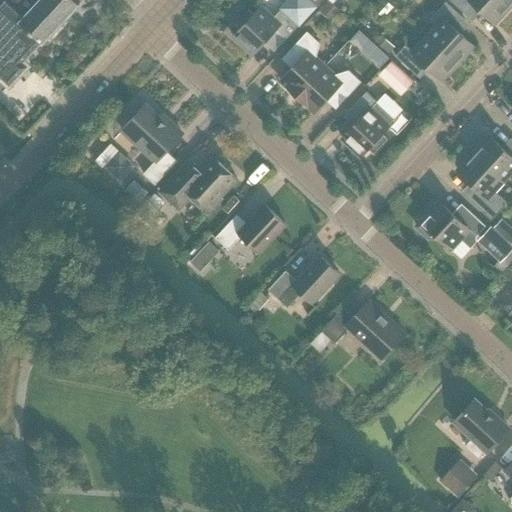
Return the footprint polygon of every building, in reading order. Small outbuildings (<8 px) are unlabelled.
[(0,0),(0,79),(4,84),(13,74),(18,78),(27,68),(23,64),(41,44),(42,45),(79,5),(73,0),(0,0)] [(286,0),(279,8),(281,10),(273,18),(261,7),(254,15),(249,10),(235,24),(241,29),(233,37),(253,55),(265,42),(275,52),(300,25),(317,6),(310,0),(286,0)] [(347,0),(340,8),(346,13),(353,5),(347,0)] [(449,0),(467,16),(475,8),(479,9),(495,24),(511,6),(503,0),(449,0)] [(339,10),(329,2),(320,12),(330,20),(339,10)] [(437,26),(428,36),(458,64),(474,46),(461,35),(458,32),(457,27),(464,19),(446,2),(430,19),(437,26)] [(98,18),(97,18),(95,18),(93,18),(92,18),(88,22),(88,23),(88,25),(88,27),(92,31),(98,31),(101,27),(101,22),(98,18)] [(297,97),(326,66),(317,58),(320,44),(307,32),(282,59),(292,68),(280,81),(297,97)] [(376,41),(381,46),(386,40),(381,35),(376,41)] [(406,45),(396,56),(415,74),(422,66),(426,66),(442,81),(458,64),(428,36),(413,52),(406,45)] [(388,59),(378,49),(367,61),(377,71),(388,59)] [(378,75),(401,97),(415,83),(392,61),(378,75)] [(334,75),(326,66),(297,97),(314,113),(326,100),(336,109),(361,82),(349,71),(334,75)] [(389,126),(388,125),(395,118),(367,92),(344,116),(354,126),(342,138),(361,156),(368,149),(374,154),(387,139),(382,134),(389,126)] [(144,174),(155,185),(177,161),(166,151),(183,134),(169,122),(167,125),(146,105),(122,131),(155,162),(144,174)] [(473,153),(504,181),(511,172),(511,138),(502,148),(489,136),(473,153)] [(107,148),(96,161),(104,168),(106,166),(119,152),(111,144),(107,148)] [(108,171),(126,184),(140,166),(122,152),(108,171)] [(495,191),(504,181),(473,153),(458,171),(470,182),(461,192),(486,215),(491,220),(505,205),(505,201),(495,191)] [(237,179),(214,157),(200,173),(188,162),(160,192),(179,209),(191,196),(209,213),(222,199),(220,198),(237,179)] [(165,203),(155,193),(140,209),(153,221),(161,213),(158,210),(165,203)] [(477,241),(477,237),(486,226),(462,204),(452,214),(440,202),(417,227),(430,239),(435,233),(452,249),(461,240),(470,248),(477,241)] [(229,250),(242,236),(259,252),(286,224),(265,205),(247,225),(237,215),(215,238),(229,250)] [(493,227),(511,245),(511,227),(502,218),(493,227)] [(477,242),(499,263),(511,249),(511,247),(490,227),(477,242)] [(221,253),(209,242),(200,252),(211,263),(221,253)] [(313,304),(340,275),(319,255),(296,280),(286,271),(268,290),(287,308),(301,293),(313,304)] [(35,281),(26,273),(10,291),(18,299),(35,281)] [(269,299),(261,292),(248,307),(255,313),(259,309),(260,310),(269,299)] [(349,328),(382,358),(404,334),(368,301),(353,317),(343,308),(322,331),(335,343),(349,328)] [(488,453),(510,429),(497,418),(496,419),(474,399),(454,422),(488,453)] [(477,474),(460,459),(440,481),(457,496),(477,474)] [(501,467),(495,462),(485,473),(491,478),(501,467)]
